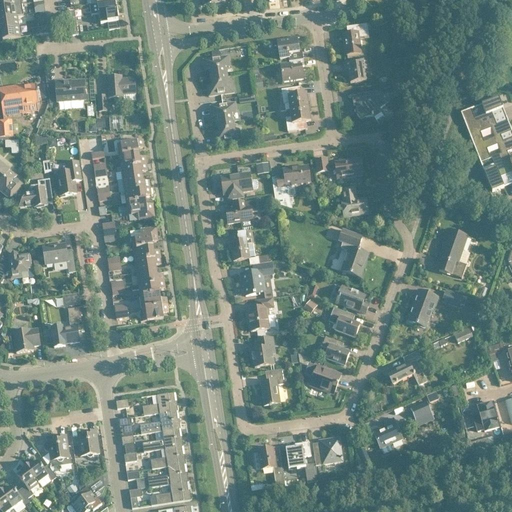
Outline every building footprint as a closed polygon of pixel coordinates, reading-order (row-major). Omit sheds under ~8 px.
[(0,0),(0,8),(22,6),(21,0),(0,0)] [(220,6),(218,0),(202,0),(203,1),(200,1),(201,8),(204,8),(220,6)] [(116,3),(98,5),(92,6),(93,16),(99,15),(117,13),(116,3)] [(24,16),(22,6),(0,8),(0,19),(18,17),(24,16)] [(120,30),(117,13),(99,15),(101,26),(108,25),(109,32),(120,30)] [(19,28),(18,17),(0,19),(0,22),(1,31),(19,28)] [(76,19),(73,19),(69,20),(70,26),(71,37),(78,36),(76,19)] [(369,38),(367,25),(347,28),(348,35),(343,36),(346,57),(361,54),(359,39),(369,38)] [(21,39),(19,28),(1,31),(3,41),(21,39)] [(289,59),(289,63),(303,61),(302,52),(299,53),(298,44),(296,44),(295,40),(277,43),(280,60),(289,59)] [(209,67),(210,79),(227,77),(225,65),(229,64),(228,58),(204,61),(205,68),(209,67)] [(369,70),(367,60),(344,63),(345,72),(348,71),(350,85),(367,82),(365,71),(369,70)] [(304,67),(303,61),(289,63),(290,66),(281,67),(283,84),(304,81),(302,68),(304,67)] [(229,88),(227,77),(210,79),(212,91),(208,91),(209,98),(234,94),(233,88),(229,88)] [(110,90),(108,91),(108,99),(117,99),(117,103),(124,103),(124,102),(136,102),(136,95),(135,79),(122,80),(122,78),(110,78),(110,90)] [(85,82),(70,83),(63,83),(63,82),(56,83),(57,104),(86,102),(85,82)] [(402,94),(407,93),(406,82),(393,84),(394,94),(382,96),(382,95),(379,92),(352,96),(354,107),(357,106),(359,108),(354,112),(360,119),(364,116),(366,118),(373,117),(375,120),(382,115),(383,112),(380,109),(402,94)] [(18,87),(0,89),(0,92),(2,112),(20,109),(20,107),(39,104),(37,87),(18,89),(18,87)] [(289,104),(290,111),(308,109),(306,95),(302,96),(301,88),(282,91),(284,105),(289,104)] [(107,113),(106,99),(106,97),(98,97),(99,113),(107,113)] [(499,99),(482,106),(486,116),(475,120),(471,110),(461,114),(468,131),(494,120),(492,114),(503,110),(499,99)] [(215,114),(217,126),(234,123),(232,111),(236,111),(235,104),(211,108),(212,115),(215,114)] [(310,122),(308,109),(290,111),(291,119),(286,119),(288,133),(307,131),(306,123),(310,122)] [(61,116),(49,116),(49,136),(61,136),(61,116)] [(125,120),(113,121),(114,131),(126,130),(125,120)] [(497,126),(494,120),(468,131),(474,147),(511,132),(511,131),(508,122),(497,126)] [(11,122),(0,122),(0,139),(13,138),(11,122)] [(236,135),(234,123),(217,126),(219,137),(215,138),(216,145),(241,141),(240,134),(236,135)] [(511,132),(474,147),(480,163),(491,159),(499,156),(511,151),(511,139),(503,143),(501,137),(511,132)] [(143,141),(120,145),(118,145),(119,157),(139,154),(138,150),(144,149),(143,141)] [(511,161),(511,162),(507,153),(511,151),(499,156),(507,176),(511,173),(511,161)] [(140,159),(139,154),(119,157),(121,169),(147,165),(146,158),(140,159)] [(500,178),(507,176),(499,156),(491,159),(495,168),(484,173),(492,193),(504,189),(500,178)] [(327,160),(316,162),(317,174),(329,172),(327,160)] [(337,181),(363,177),(360,160),(335,163),(337,181)] [(50,162),(43,163),(45,174),(52,173),(50,162)] [(0,163),(0,191),(10,200),(22,186),(14,180),(17,177),(0,163)] [(67,173),(58,175),(61,197),(76,195),(74,183),(82,182),(79,163),(66,165),(67,173)] [(148,173),(147,165),(121,169),(117,170),(118,174),(122,173),(123,181),(143,178),(142,173),(148,173)] [(284,178),(276,179),(277,185),(273,186),(276,206),(293,211),(292,206),(295,206),(294,199),(296,198),(294,187),(311,184),(308,167),(283,171),(284,178)] [(107,178),(107,171),(94,173),(95,179),(107,178)] [(251,182),(250,175),(221,179),(224,196),(227,196),(228,201),(243,199),(242,193),(252,192),(252,191),(256,190),(257,189),(258,188),(257,184),(256,182),(255,182),(251,182)] [(123,181),(117,182),(119,194),(121,194),(150,189),(149,182),(143,183),(143,178),(123,181)] [(38,182),(38,187),(39,191),(32,192),(32,195),(26,196),(19,209),(34,207),(35,209),(37,210),(40,210),(42,208),(48,207),(47,201),(53,200),(50,180),(38,182)] [(97,191),(98,197),(110,195),(109,189),(97,191)] [(151,196),(150,189),(121,194),(121,198),(125,197),(126,205),(146,202),(146,197),(151,196)] [(357,201),(355,191),(342,193),(344,203),(342,203),(344,218),(368,215),(366,200),(357,201)] [(146,202),(126,205),(128,217),(130,217),(131,223),(139,222),(155,219),(153,206),(147,207),(146,202)] [(251,222),(253,222),(252,214),(258,213),(256,202),(238,205),(239,211),(226,213),(228,226),(243,223),(243,228),(252,227),(251,222)] [(131,239),(133,251),(153,248),(152,243),(158,242),(156,229),(140,232),(141,237),(131,239)] [(365,268),(363,267),(367,255),(357,252),(358,250),(362,238),(343,231),(339,243),(343,244),(341,250),(348,253),(341,273),(361,280),(365,268)] [(467,238),(449,232),(436,271),(462,280),(467,267),(458,264),(467,238)] [(255,259),(251,233),(236,235),(237,243),(231,244),(234,263),(249,260),(250,267),(254,266),(259,265),(258,258),(255,259)] [(68,263),(66,252),(65,246),(43,249),(46,266),(68,263)] [(154,253),(153,248),(133,251),(135,263),(161,259),(160,252),(154,253)] [(3,257),(0,265),(0,270),(6,273),(11,272),(12,279),(22,278),(22,280),(34,278),(33,270),(31,271),(29,257),(19,258),(14,254),(9,260),(3,257)] [(162,266),(161,259),(135,263),(137,275),(157,272),(156,267),(162,266)] [(76,274),(74,263),(67,265),(69,275),(76,274)] [(271,263),(259,265),(254,266),(255,274),(241,276),(243,288),(244,287),(246,298),(256,296),(256,294),(265,293),(263,277),(273,275),(271,263)] [(157,276),(157,272),(137,275),(139,287),(164,283),(163,276),(157,276)] [(139,287),(132,288),(132,292),(139,291),(140,299),(160,296),(159,291),(165,290),(164,283),(139,287)] [(336,304),(347,308),(365,315),(368,307),(363,305),(366,297),(342,288),(336,304)] [(125,295),(124,289),(112,291),(113,297),(125,295)] [(433,314),(439,300),(420,292),(418,292),(411,310),(413,311),(409,323),(425,330),(432,314),(433,314)] [(447,294),(443,305),(458,310),(462,300),(447,294)] [(79,296),(64,299),(65,308),(80,305),(79,296)] [(161,300),(160,296),(140,299),(142,310),(168,307),(167,299),(161,300)] [(255,302),(256,308),(256,310),(246,311),(247,320),(249,319),(251,333),(269,331),(267,317),(269,316),(269,311),(275,310),(273,300),(255,302)] [(169,314),(168,307),(142,310),(144,323),(164,320),(163,315),(169,314)] [(63,328),(51,330),(54,349),(66,347),(65,345),(70,344),(70,345),(79,343),(78,333),(82,333),(82,334),(85,333),(83,324),(82,317),(81,309),(68,311),(69,319),(71,319),(73,328),(63,330),(63,328)] [(355,318),(334,309),(329,323),(338,327),(335,332),(355,340),(360,327),(353,324),(355,318)] [(454,336),(458,345),(473,338),(469,330),(454,336)] [(31,332),(14,335),(16,355),(34,352),(33,348),(40,347),(38,332),(31,333),(31,332)] [(339,350),(341,344),(326,338),(322,348),(329,351),(325,360),(345,367),(350,354),(339,350)] [(254,360),(255,369),(274,366),(272,356),(275,355),(273,339),(256,342),(257,351),(252,351),(253,360),(254,360)] [(440,349),(447,346),(445,341),(438,344),(440,349)] [(500,344),(502,350),(511,346),(511,343),(511,341),(500,344)] [(421,360),(418,353),(403,360),(407,367),(388,376),(393,386),(414,376),(419,387),(427,383),(422,372),(421,372),(416,362),(421,360)] [(300,365),(309,368),(311,361),(298,356),(300,365)] [(313,379),(311,386),(318,389),(317,390),(330,395),(331,393),(335,394),(338,385),(336,384),(339,375),(318,367),(313,379)] [(267,384),(261,385),(264,407),(280,405),(278,387),(284,386),(282,371),(265,374),(267,384)] [(144,418),(160,415),(178,413),(176,394),(141,399),(141,400),(153,398),(154,407),(143,408),(144,418)] [(128,401),(116,403),(117,411),(129,409),(128,401)] [(501,427),(493,401),(478,405),(480,412),(474,414),(479,431),(485,430),(485,432),(501,427)] [(427,404),(411,411),(418,428),(434,421),(427,404)] [(181,430),(178,413),(160,415),(161,424),(140,427),(141,436),(163,433),(181,430)] [(119,421),(120,429),(132,427),(131,419),(119,421)] [(394,420),(384,424),(372,430),(380,450),(383,456),(393,452),(391,446),(402,441),(394,420)] [(165,451),(184,448),(181,430),(163,433),(164,442),(143,445),(144,454),(165,451)] [(85,437),(78,438),(81,458),(87,457),(87,458),(88,459),(89,459),(89,460),(90,460),(91,460),(91,459),(92,459),(93,458),(93,457),(93,456),(100,455),(96,432),(84,434),(85,437)] [(50,455),(43,460),(47,465),(51,462),(57,461),(57,462),(58,462),(58,463),(59,463),(60,463),(60,464),(61,464),(61,463),(61,464),(61,465),(62,465),(62,466),(63,466),(63,467),(64,467),(71,466),(72,466),(71,459),(70,459),(67,437),(54,439),(55,442),(48,443),(48,444),(47,444),(47,445),(46,445),(46,446),(45,446),(45,447),(45,448),(45,449),(45,450),(45,451),(46,451),(46,452),(47,452),(48,452),(48,453),(49,453),(49,452),(50,455)] [(135,445),(134,437),(129,438),(123,439),(122,439),(123,447),(135,445)] [(494,447),(505,444),(504,438),(493,441),(493,442),(485,444),(484,442),(484,440),(483,440),(468,445),(471,454),(494,447)] [(320,452),(314,453),(316,468),(343,464),(340,439),(319,442),(320,452)] [(286,450),(289,471),(305,469),(307,485),(318,483),(316,468),(314,468),(314,465),(308,466),(307,462),(305,462),(304,459),(311,458),(309,444),(295,446),(295,449),(286,450)] [(186,466),(184,448),(165,451),(166,459),(151,462),(152,471),(168,469),(186,466)] [(285,488),(280,453),(273,454),(273,449),(259,451),(262,471),(273,469),(276,489),(285,488)] [(132,456),(126,457),(124,457),(125,465),(137,463),(136,455),(132,456)] [(43,490),(52,483),(57,479),(50,469),(45,473),(37,462),(33,465),(32,464),(27,468),(39,485),(43,490)] [(171,487),(189,484),(186,466),(168,469),(169,477),(148,480),(149,490),(171,487)] [(39,485),(27,468),(22,472),(22,473),(18,476),(26,487),(21,491),(24,495),(28,500),(34,496),(30,492),(39,485)] [(139,473),(127,475),(128,482),(140,481),(139,473)] [(152,508),(192,502),(189,484),(171,487),(172,495),(150,498),(152,508)] [(6,490),(1,493),(13,510),(23,504),(26,508),(31,504),(28,500),(24,495),(19,498),(11,487),(7,490),(6,490)] [(94,511),(102,506),(97,499),(88,487),(70,501),(73,505),(68,509),(67,511),(68,511),(89,511),(92,510),(93,511),(94,511)] [(141,491),(130,492),(131,500),(143,498),(141,491)] [(11,511),(13,510),(1,493),(0,494),(0,511),(11,511)]
